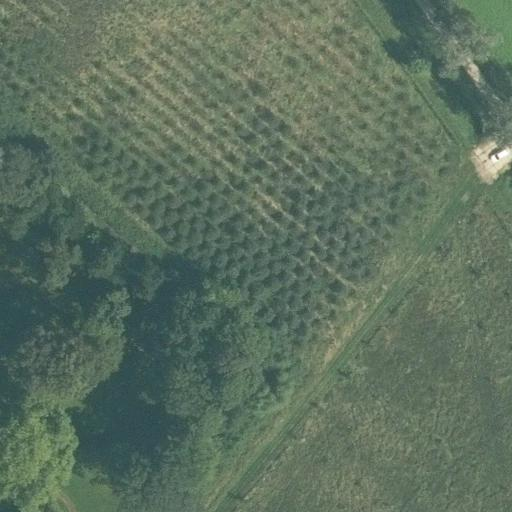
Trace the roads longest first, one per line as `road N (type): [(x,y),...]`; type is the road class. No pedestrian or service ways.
road 1 (track): [(231,511),(323,409),(343,341),(487,186),(511,122)]
road 2 (unclassified): [(511,122),(422,0)]
